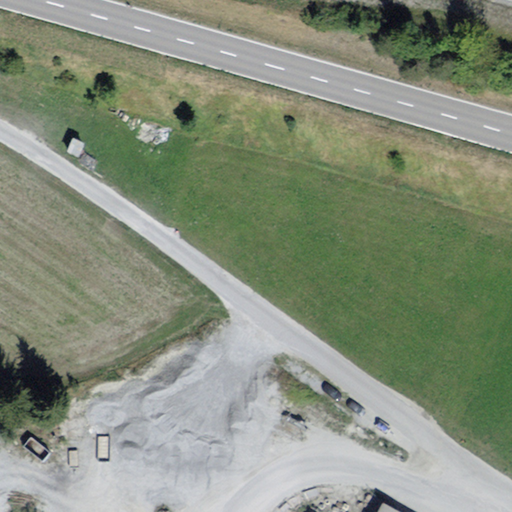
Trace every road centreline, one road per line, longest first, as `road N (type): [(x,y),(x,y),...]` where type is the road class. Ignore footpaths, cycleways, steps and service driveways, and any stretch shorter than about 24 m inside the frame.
road 1 (unclassified): [(0,130),(511,495)]
road 2 (secondary): [(32,0),(511,133)]
road 3 (track): [(453,511),(405,487),(316,470),(273,481),(243,511)]
